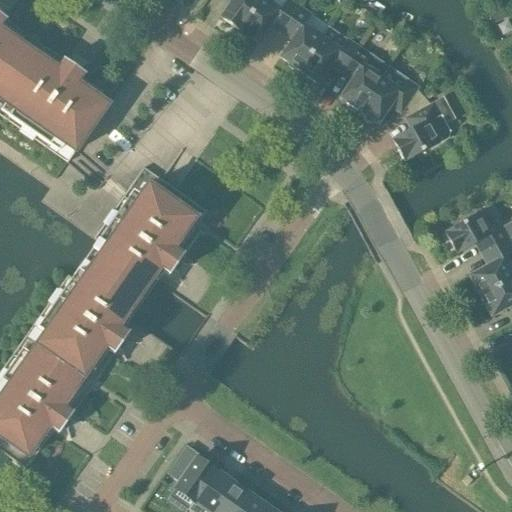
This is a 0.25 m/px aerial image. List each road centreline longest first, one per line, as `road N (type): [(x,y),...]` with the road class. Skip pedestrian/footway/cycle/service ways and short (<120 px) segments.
road 1 (residential): [(511,466),(340,165)]
road 2 (residential): [(177,398),(340,165)]
road 3 (residential): [(340,165),(156,29)]
road 4 (residential): [(339,511),(177,398)]
road 5 (residential): [(96,511),(177,398)]
